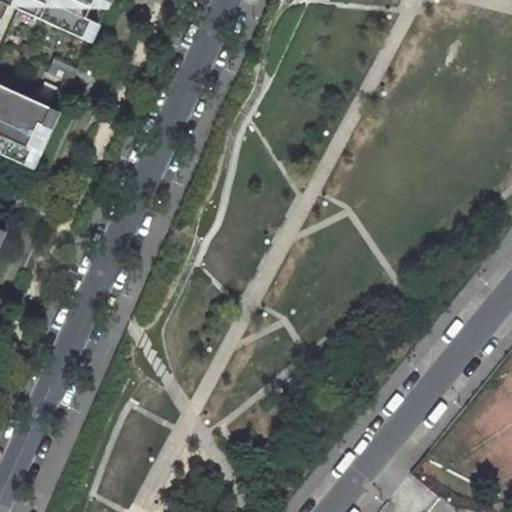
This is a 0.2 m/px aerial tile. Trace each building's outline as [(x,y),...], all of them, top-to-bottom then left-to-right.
[(0,0),(0,2),(79,40),(87,22),(82,20),(90,0),(0,0)] [(89,45),(97,27),(87,22),(79,40),(89,45)] [(70,86),(77,72),(52,60),(46,74),(70,86)] [(39,127),(48,110),(0,87),(0,156),(21,166),(29,148),(25,146),(35,125),(39,127)] [(49,132),(57,114),(48,110),(39,127),(49,132)] [(29,148),(21,166),(31,171),(40,153),(29,148)] [(0,188),(19,197),(23,189),(0,178),(0,188)] [(0,211),(10,216),(15,208),(2,203),(0,207),(0,211)]
